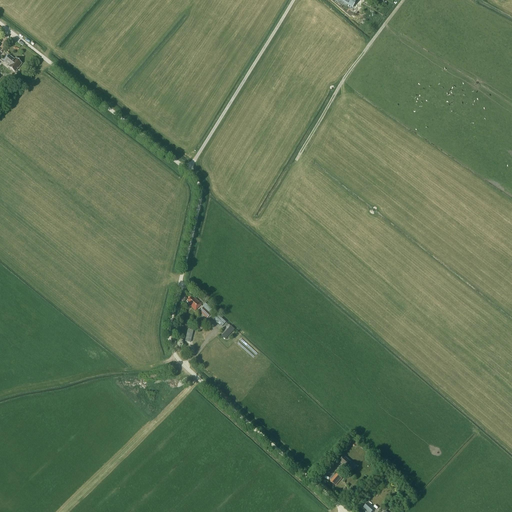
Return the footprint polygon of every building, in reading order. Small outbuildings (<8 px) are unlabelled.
[(15,72),(22,63),(15,58),(14,60),(9,56),(9,55),(4,61),(10,65),(8,67),(15,72)] [(201,305),(195,299),(194,300),(190,297),(186,302),(195,311),(201,305)] [(202,307),(203,308),(200,311),(207,318),(212,313),(213,311),(205,304),(202,307)] [(216,314),(212,319),(221,327),(226,322),(216,314)] [(206,324),(203,322),(197,329),(199,330),(200,329),(201,330),(206,324)] [(234,329),(230,326),(221,336),(225,339),(234,329)] [(339,458),(336,455),(328,465),(331,467),(339,458)] [(355,465),(345,456),(340,461),(349,470),(355,465)] [(341,477),(337,474),(330,481),(334,484),(341,477)] [(367,503),(363,507),(368,511),(371,511),(374,509),(367,503)]
